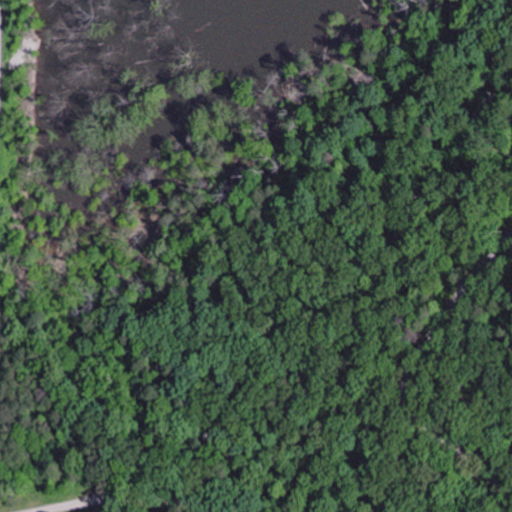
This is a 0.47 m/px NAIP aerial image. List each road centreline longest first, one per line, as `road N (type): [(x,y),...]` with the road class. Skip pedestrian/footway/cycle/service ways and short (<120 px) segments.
road 1 (residential): [(511,238),(440,319),(410,366),(407,392),(418,417),(488,474),(509,511)]
road 2 (residential): [(214,511),(114,500),(41,511)]
